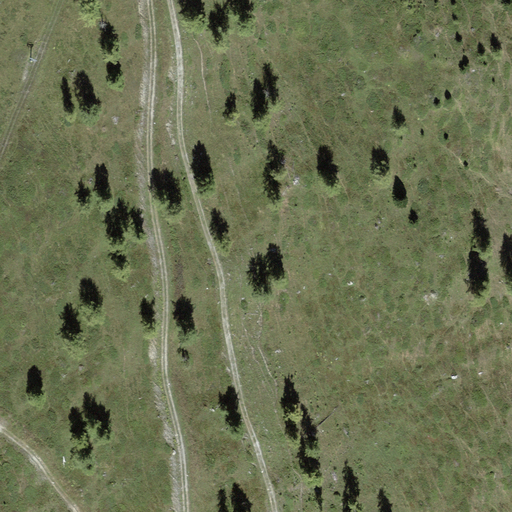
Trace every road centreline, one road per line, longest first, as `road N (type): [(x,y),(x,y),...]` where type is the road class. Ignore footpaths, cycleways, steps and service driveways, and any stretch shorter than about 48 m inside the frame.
road 1 (track): [(279,511),(185,154),(172,0)]
road 2 (track): [(188,511),(156,194),(150,0)]
road 3 (track): [(0,409),(35,439),(86,511)]
